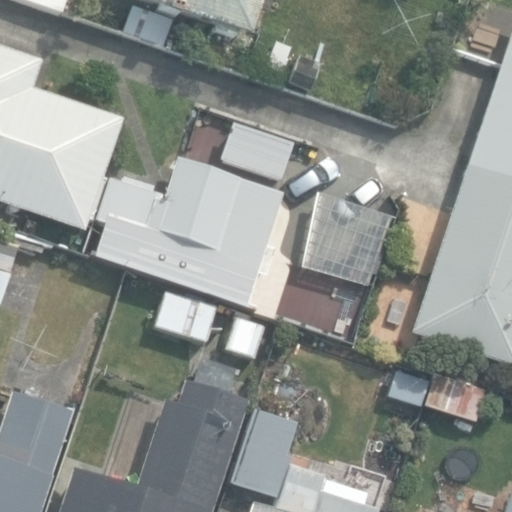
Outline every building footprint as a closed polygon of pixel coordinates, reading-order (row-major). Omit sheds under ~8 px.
[(19,0),(57,14),(61,0),(19,0)] [(126,0),(126,1),(245,41),(246,40),(258,0),(126,0)] [(511,22),(409,334),(511,367),(511,22)] [(0,204),(83,233),(120,123),(28,92),(37,63),(0,50),(0,204)] [(91,260),(243,310),(281,195),(174,159),(162,195),(109,177),(93,224),(102,227),(91,260)] [(299,268),(365,286),(389,217),(315,194),(299,268)] [(0,270),(11,273),(17,245),(0,241),(0,270)] [(74,300),(101,309),(111,279),(84,270),(74,300)] [(13,297),(33,303),(38,288),(18,282),(13,297)] [(164,290),(150,327),(202,346),(216,309),(164,290)] [(222,352),(251,362),(262,332),(233,322),(222,352)] [(385,398),(419,409),(427,383),(393,372),(385,398)] [(422,408),(473,425),(484,392),(433,375),(422,408)] [(55,511),(211,511),(246,406),(182,385),(174,409),(160,404),(132,490),(69,469),(55,511)] [(0,511),(39,511),(51,477),(49,476),(70,414),(10,394),(0,422),(0,511)] [(371,511),(317,494),(322,481),(287,469),(289,461),(283,459),(294,427),(253,413),(229,487),(274,502),(270,511),(262,511),(249,508),(247,511),(371,511)] [(511,511),(511,494),(509,494),(502,511),(511,511)]
